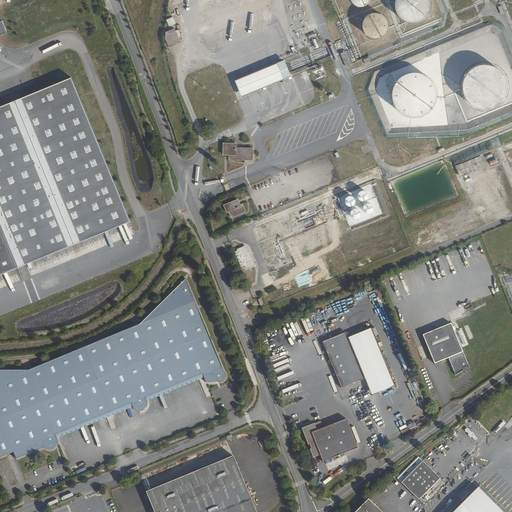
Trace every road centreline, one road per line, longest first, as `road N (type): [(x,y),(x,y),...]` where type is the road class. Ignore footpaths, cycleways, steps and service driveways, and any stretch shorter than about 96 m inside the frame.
road 1 (tertiary): [(112,0),(270,410)]
road 2 (unclassified): [(22,511),(270,410)]
road 3 (track): [(211,252),(171,272),(111,329),(0,360)]
road 4 (unclassified): [(316,511),(511,373)]
road 5 (track): [(223,389),(232,375),(187,263)]
road 6 (unknown): [(327,394),(363,449),(315,476)]
